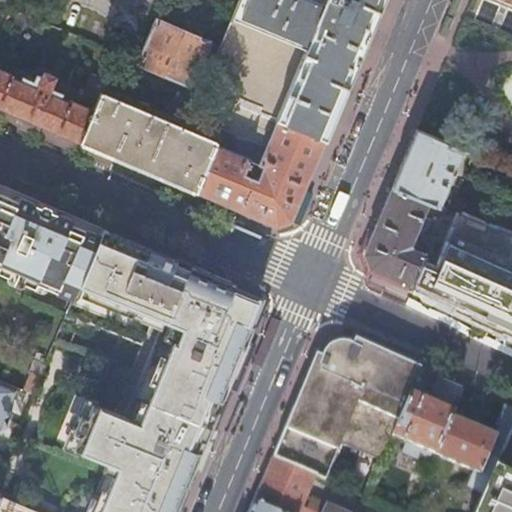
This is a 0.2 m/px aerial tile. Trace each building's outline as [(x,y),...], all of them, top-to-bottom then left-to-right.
[(240,0),(208,74),(218,96),(234,103),(281,123),(315,137),(326,142),(375,23),(384,0),(240,0)] [(209,43),(157,21),(140,62),(191,84),(209,43)] [(104,85),(106,80),(92,74),(85,90),(81,99),(87,101),(85,107),(71,101),(70,103),(60,99),(62,95),(51,90),(56,78),(43,72),(41,78),(37,76),(34,83),(23,78),(21,82),(12,78),(13,76),(0,70),(0,108),(31,122),(80,143),(101,93),(104,85)] [(210,138),(101,93),(80,143),(110,156),(168,181),(196,193),(216,145),(221,134),(213,131),(210,138)] [(308,184),(326,142),(315,137),(281,123),(234,103),(221,133),(234,138),(235,135),(266,148),(262,156),(258,154),(254,163),(262,167),(255,184),(247,181),(252,169),(247,167),(250,159),(251,155),(246,152),(244,157),(216,145),(196,193),(277,227),(293,220),(308,184)] [(439,207),(462,151),(416,131),(405,158),(392,188),(428,203),(439,207)] [(71,215),(0,184),(0,275),(34,290),(36,285),(37,282),(58,291),(59,289),(74,296),(103,229),(71,215)] [(420,264),(421,265),(425,255),(417,251),(420,243),(413,240),(416,232),(419,233),(421,228),(425,230),(430,219),(423,216),(428,203),(392,188),(374,232),(364,255),(369,269),(410,288),(420,264)] [(128,239),(103,229),(74,296),(72,301),(67,314),(142,345),(154,315),(167,320),(127,418),(96,405),(86,401),(68,446),(78,450),(108,463),(88,511),(175,511),(178,506),(207,437),(215,414),(224,395),(252,327),(251,326),(247,325),(257,301),(251,299),(233,292),(234,288),(235,286),(183,262),(128,239)] [(511,303),(421,265),(420,264),(410,288),(511,331),(511,303)] [(72,301),(74,296),(59,289),(58,291),(37,282),(36,285),(72,301)] [(356,339),(353,345),(350,344),(346,343),(342,342),(338,342),(335,343),(331,345),(329,347),(326,349),(324,352),(322,356),(317,354),(311,368),(288,423),(292,425),(290,430),(286,428),(273,460),(315,478),(324,482),(341,443),(382,461),(392,438),(419,375),(422,369),(403,361),(401,365),(396,362),(398,358),(373,347),(371,352),(366,349),(368,344),(356,339)] [(432,454),(435,456),(451,419),(453,415),(454,415),(458,407),(466,388),(439,376),(430,395),(423,392),(419,390),(424,377),(419,375),(392,438),(394,438),(404,442),(402,446),(406,448),(408,444),(432,454)] [(16,389),(0,381),(0,429),(7,427),(3,418),(12,415),(8,407),(16,389)] [(98,402),(84,396),(77,413),(72,415),(68,420),(67,426),(69,431),(62,448),(76,454),(78,450),(68,446),(86,401),(96,405),(98,402)] [(483,493),(493,473),(499,460),(490,456),(492,450),(501,455),(511,429),(511,408),(505,406),(496,426),(498,427),(494,437),(475,429),(451,419),(435,456),(436,456),(474,472),(468,486),(483,493)] [(458,407),(454,415),(459,417),(463,409),(458,407)] [(430,459),(432,454),(408,444),(406,448),(430,459)] [(490,456),(499,460),(501,455),(492,450),(490,456)] [(268,471),(254,504),(272,511),(338,511),(312,501),(307,511),(303,510),(315,478),(273,460),(268,471)] [(511,511),(511,481),(493,473),(483,493),(477,509),(475,511),(511,511)]
